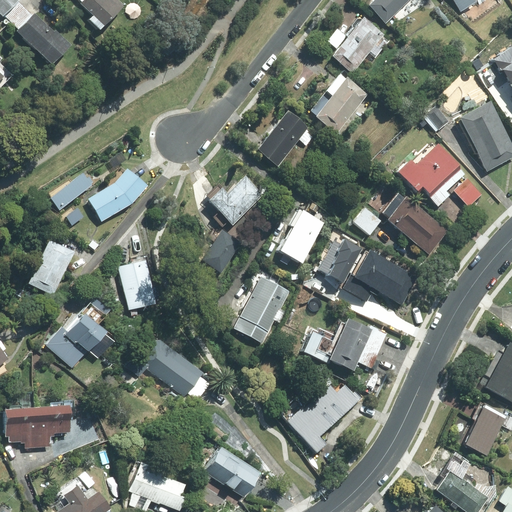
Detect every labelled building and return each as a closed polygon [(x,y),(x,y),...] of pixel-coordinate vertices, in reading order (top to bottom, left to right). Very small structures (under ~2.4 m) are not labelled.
[(0,0),(0,17),(0,18),(2,16),(16,30),(15,32),(49,66),(69,46),(53,31),(52,33),(33,14),(31,16),(17,2),(18,0),(0,0)] [(76,0),(80,3),(78,4),(90,16),(86,20),(97,32),(122,7),(114,0),(76,0)] [(384,25),(408,0),(372,0),(365,7),(384,25)] [(450,0),(459,13),(474,3),(472,0),(450,0)] [(336,49),(329,58),(351,75),(367,54),(374,59),(388,40),(360,18),(345,37),(335,29),(326,41),(336,49)] [(335,135),(365,96),(343,79),(342,80),(337,76),(309,112),(314,116),(313,118),(335,135)] [(511,83),(498,92),(510,112),(508,113),(511,120),(511,83)] [(511,157),(511,150),(486,103),(456,119),(485,172),(511,157)] [(447,123),(434,107),(421,117),(435,133),(447,123)] [(304,132),(306,129),(285,112),(255,151),(276,167),(297,141),(305,147),(312,138),(304,132)] [(444,192),(462,175),(434,145),(412,166),(406,161),(394,172),(414,193),(418,189),(436,207),(448,196),(444,192)] [(99,222),(129,205),(144,187),(123,170),(111,185),(86,199),(99,222)] [(58,211),(90,186),(89,185),(91,183),(87,177),(84,179),(80,174),(48,199),(58,211)] [(230,227),(261,196),(242,177),(224,195),(219,189),(217,190),(205,202),(230,227)] [(480,195),(465,179),(451,192),(467,208),(480,195)] [(384,221),(427,256),(446,232),(403,198),(401,200),(395,195),(379,214),(386,219),(384,221)] [(300,265),(322,224),(311,219),(317,208),(310,204),(306,212),(298,208),(288,227),(290,228),(276,252),(282,255),(278,261),(286,265),(289,259),(300,265)] [(70,227),(83,217),(75,207),(63,216),(70,227)] [(380,222),(363,209),(351,223),(368,236),(380,222)] [(51,296),(72,253),(69,252),(71,248),(54,240),(52,244),(46,241),(25,284),(51,296)] [(416,279),(366,251),(352,277),(349,275),(337,296),(361,310),(370,294),(375,297),(377,293),(400,306),(416,279)] [(143,261),(115,268),(125,311),(152,305),(143,261)] [(288,293),(259,278),(232,329),(260,344),(273,321),(278,324),(284,313),(279,310),(288,293)] [(99,322),(82,307),(61,332),(85,352),(101,333),(95,327),(99,322)] [(318,336),(307,332),(299,352),(328,363),(352,373),(356,362),(371,368),(383,336),(345,320),(338,338),(321,331),(318,336)] [(144,369),(182,398),(185,393),(195,401),(208,384),(198,376),(200,373),(148,334),(119,374),(132,384),(144,369)] [(511,345),(505,341),(501,348),(498,346),(482,375),(486,377),(480,387),(511,403),(511,345)] [(283,423),(313,454),(323,444),(317,438),(347,409),(324,384),(283,423)] [(484,456),(503,416),(479,404),(460,445),(484,456)] [(11,440),(12,445),(22,444),(22,449),(49,447),(49,438),(53,437),(52,434),(68,433),(66,406),(0,410),(2,438),(6,437),(6,441),(11,440)] [(258,474),(216,449),(201,475),(243,500),(258,474)] [(129,498),(129,506),(143,511),(144,511),(149,501),(176,511),(177,511),(183,498),(178,496),(182,486),(158,476),(159,472),(138,464),(127,491),(130,493),(129,498)] [(446,470),(432,490),(462,511),(477,511),(487,499),(446,470)] [(105,511),(108,511),(100,500),(106,496),(96,483),(84,492),(76,481),(59,493),(68,504),(57,511),(105,511)] [(511,511),(511,493),(503,488),(492,508),(499,511),(498,511),(511,511)]
